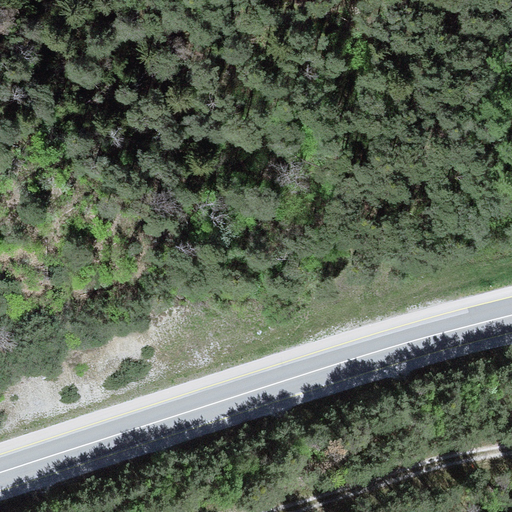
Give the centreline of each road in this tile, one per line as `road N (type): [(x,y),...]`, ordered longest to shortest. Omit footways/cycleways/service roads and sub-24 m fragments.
road 1 (primary): [(511,315),(0,471)]
road 2 (motorway): [(0,494),(511,364)]
road 3 (motorway): [(511,243),(0,370)]
